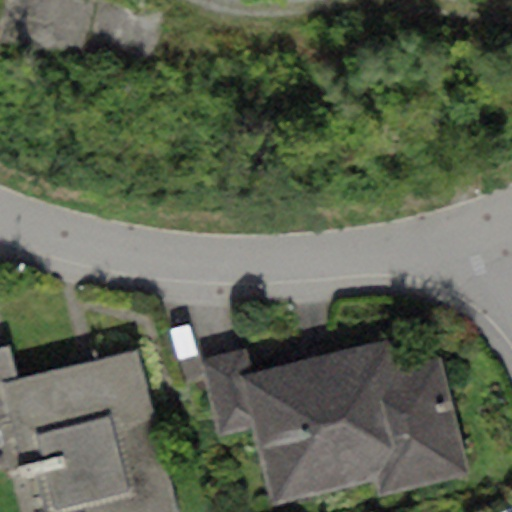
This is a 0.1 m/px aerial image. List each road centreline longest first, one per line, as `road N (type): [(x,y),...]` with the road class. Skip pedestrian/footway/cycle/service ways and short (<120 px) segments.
road 1 (residential): [(499,224),(397,250),(189,263),(96,248),(0,218)]
road 2 (track): [(371,0),(511,17)]
